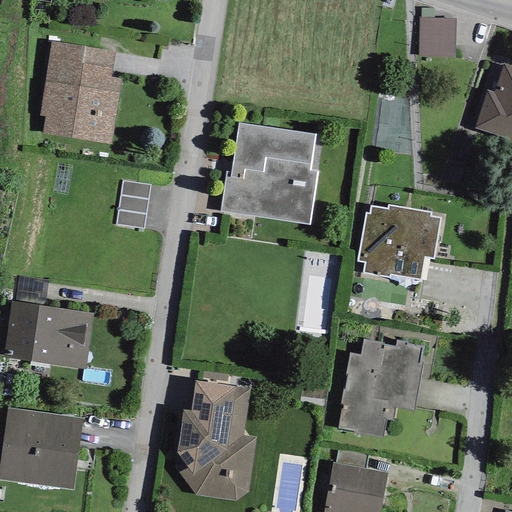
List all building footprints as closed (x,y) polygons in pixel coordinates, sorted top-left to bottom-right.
[(421,8),(421,18),(434,18),(434,9),(421,8)] [(419,18),(419,56),(454,58),(455,19),(434,18),(421,18),(419,18)] [(45,117),(42,134),(111,145),(121,78),(112,76),(116,51),(51,40),(39,116),(45,117)] [(511,66),(503,64),(494,93),(487,91),(475,128),(511,139),(511,66)] [(226,172),(220,211),(309,224),(316,171),(310,170),(316,133),(238,122),(231,173),(226,172)] [(122,181),(116,225),(143,229),(150,185),(122,181)] [(364,264),(362,274),(390,278),(391,274),(420,279),(424,258),(433,259),(440,218),(431,216),(431,212),(387,204),(387,208),(369,205),(368,213),(365,212),(356,262),(364,264)] [(18,276),(15,302),(44,306),(47,280),(18,276)] [(15,302),(11,301),(3,357),(85,370),(93,314),(44,306),(15,302)] [(342,405),(337,429),(355,432),(354,433),(382,438),(385,420),(393,421),(395,407),(413,410),(422,363),(420,363),(423,347),(408,344),(409,342),(395,340),(394,345),(385,343),(385,342),(362,338),(359,354),(349,353),(345,375),(347,376),(345,389),(343,389),(340,405),(342,405)] [(178,473),(194,495),(236,501),(248,492),(256,437),(243,435),(250,389),(195,380),(190,411),(183,409),(176,454),(187,467),(178,473)] [(302,383),(300,397),(326,400),(327,387),(302,383)] [(82,419),(7,409),(0,466),(0,479),(73,490),(82,419)] [(338,448),(336,463),(365,468),(367,454),(338,448)] [(336,463),(332,462),(323,511),(380,511),(388,472),(365,468),(336,463)]
